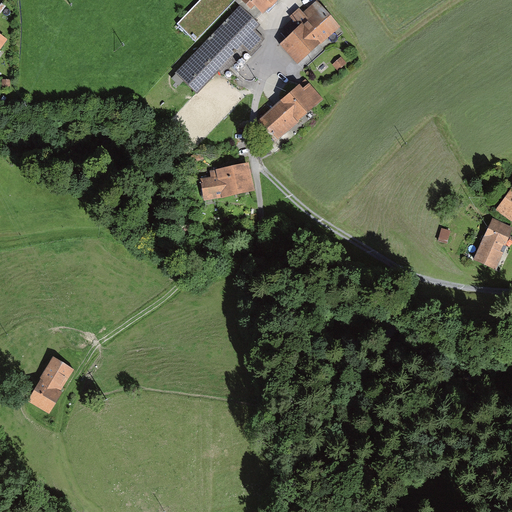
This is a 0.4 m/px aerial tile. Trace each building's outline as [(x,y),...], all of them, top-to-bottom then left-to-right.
[(199,0),(178,24),(194,39),(229,0),(199,0)] [(242,0),(250,7),(255,1),(266,11),(276,0),(242,0)] [(299,24),(274,44),(295,68),(342,29),(318,1),(303,14),(298,8),(291,14),(299,24)] [(241,7),(177,73),(196,91),(240,46),(249,55),(264,39),(256,31),(260,26),(241,7)] [(339,70),(348,63),(343,57),(334,64),(339,70)] [(300,83),(259,120),(278,142),(326,100),(310,82),(307,87),(300,83)] [(214,176),(199,178),(202,198),(251,191),(247,164),(213,169),(214,176)] [(511,184),(494,210),(511,222),(511,184)] [(511,228),(490,218),(472,256),(494,266),(511,228)] [(73,369),(51,356),(26,398),(49,411),(73,369)]
